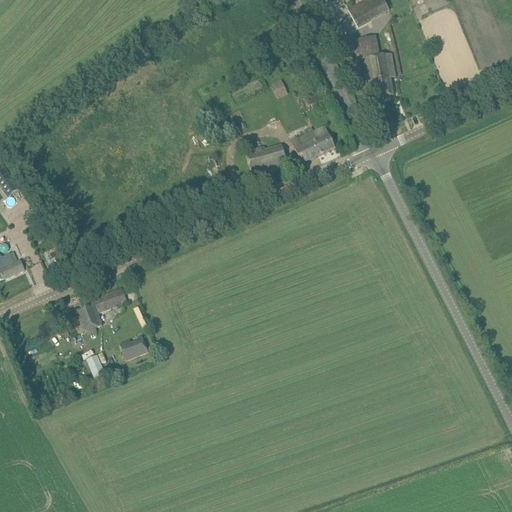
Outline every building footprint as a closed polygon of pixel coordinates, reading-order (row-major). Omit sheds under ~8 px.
[(357,28),(388,11),(382,0),(367,0),(348,11),(357,28)] [(334,21),(327,24),(332,33),(338,30),(334,21)] [(253,55),(275,43),(269,32),(247,44),(253,55)] [(393,96),(392,86),(390,79),(396,78),(392,55),(379,57),(376,37),(357,40),(366,86),(371,85),(374,100),(393,96)] [(283,81),(272,85),(278,99),(289,95),(283,81)] [(308,98),(313,110),(329,105),(325,92),(308,98)] [(216,110),(214,106),(210,108),(204,110),(210,121),(220,117),(216,110)] [(291,142),(297,156),(301,165),(335,149),(329,136),(317,141),(312,129),(304,133),(305,136),(291,142)] [(267,171),(286,166),(281,147),(265,152),(264,149),(246,154),(252,173),(266,169),(267,171)] [(0,163),(0,181),(5,189),(13,183),(0,163)] [(2,257),(1,258),(0,256),(0,280),(3,279),(4,281),(24,272),(20,262),(17,263),(13,254),(3,259),(2,257)] [(77,297),(67,301),(71,312),(76,310),(78,317),(73,319),(79,335),(85,332),(95,329),(102,326),(98,314),(117,308),(121,306),(127,304),(122,290),(99,298),(100,302),(82,308),(77,297)] [(134,314),(141,330),(148,328),(142,311),(134,314)] [(129,342),(119,346),(126,362),(148,354),(142,338),(137,340),(137,342),(130,345),(129,342)] [(49,339),(27,349),(35,368),(50,362),(44,347),(51,345),(49,339)] [(110,354),(108,351),(92,360),(103,378),(124,368),(116,351),(110,354)]
